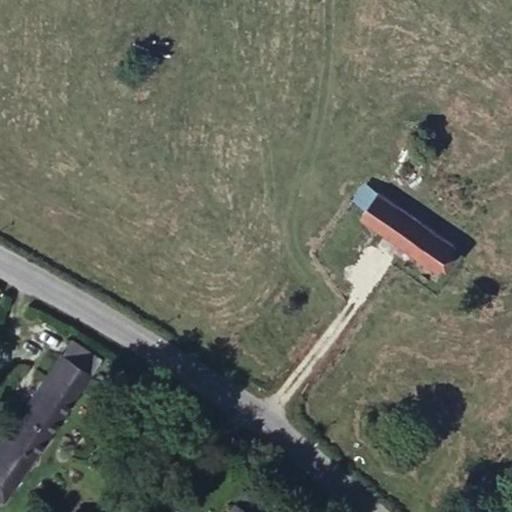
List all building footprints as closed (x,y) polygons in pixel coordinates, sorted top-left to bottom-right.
[(390,165),(404,176),(434,135),(420,124),(390,165)] [(376,185),(390,195),(404,176),(390,165),(376,185)] [(449,238),(390,195),(376,185),(357,207),(431,263),(449,238)] [(62,339),(0,471),(0,502),(19,511),(20,511),(96,357),(62,339)] [(425,461),(364,411),(348,432),(410,480),(425,461)] [(227,484),(208,511),(251,511),(256,505),(227,484)]
